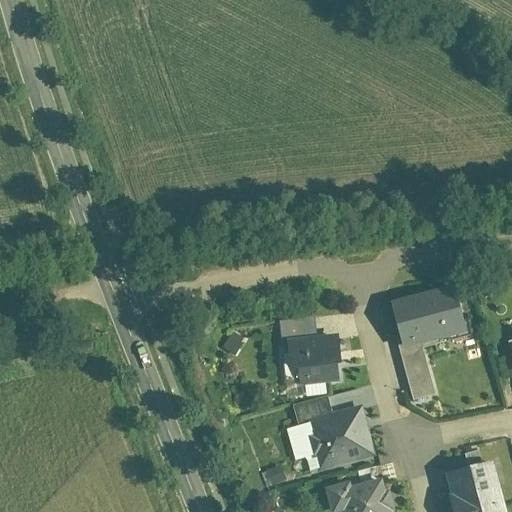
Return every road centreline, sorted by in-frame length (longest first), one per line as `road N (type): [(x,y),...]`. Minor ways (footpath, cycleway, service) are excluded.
road 1 (tertiary): [(115,295),(8,0)]
road 2 (residential): [(354,269),(115,295)]
road 3 (tertiary): [(197,511),(115,295)]
road 4 (residential): [(354,269),(403,445)]
road 5 (residential): [(511,251),(354,269)]
